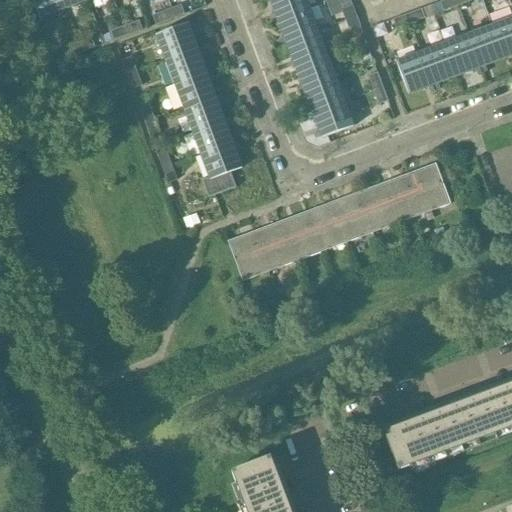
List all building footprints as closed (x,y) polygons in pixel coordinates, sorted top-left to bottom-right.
[(64,10),(59,0),(32,0),(39,19),(64,10)] [(87,0),(59,0),(64,10),(88,1),(87,0)] [(269,0),(277,20),(307,9),(303,0),(269,0)] [(348,0),(337,0),(342,12),(352,9),(348,0)] [(457,7),(454,0),(447,0),(438,3),(442,13),(457,7)] [(172,9),(176,19),(185,16),(181,5),(172,9)] [(176,19),(172,9),(152,16),(156,27),(176,19)] [(277,20),(286,44),(316,33),(307,9),(277,20)] [(406,15),(410,25),(424,20),(420,10),(406,15)] [(410,25),(406,15),(391,21),(394,31),(410,25)] [(511,20),(492,28),(503,59),(511,55),(511,20)] [(124,27),(128,37),(142,32),(139,22),(124,27)] [(166,62),(196,51),(187,26),(157,37),(166,62)] [(355,46),(365,42),(359,26),(349,30),(355,46)] [(128,37),(124,27),(109,32),(113,42),(128,37)] [(492,28),(469,37),(480,68),(503,59),(492,28)] [(286,44),(295,68),(325,57),(316,33),(286,44)] [(469,37),(445,46),(457,76),(480,68),(469,37)] [(91,39),(77,45),(80,55),(95,50),(91,39)] [(365,42),(355,46),(360,59),(370,56),(365,42)] [(80,55),(77,45),(62,50),(66,60),(80,55)] [(445,46),(421,55),(433,85),(457,76),(445,46)] [(166,62),(175,86),(205,74),(196,51),(166,62)] [(433,85),(421,55),(396,64),(407,95),(433,85)] [(325,57),(295,68),(304,92),(334,80),(325,57)] [(127,77),(137,73),(131,58),(121,62),(127,77)] [(137,73),(127,77),(132,91),(142,87),(137,73)] [(184,109),(214,98),(205,74),(175,86),(184,109)] [(372,93),(382,89),(376,74),(367,78),(372,93)] [(304,92),(313,115),(343,104),(334,80),(304,92)] [(382,89),(372,93),(378,107),(387,103),(382,89)] [(184,109),(193,133),(223,122),(214,98),(184,109)] [(343,104),(313,115),(322,140),(352,129),(343,104)] [(144,124),(154,120),(149,105),(139,109),(144,124)] [(154,120),(144,124),(150,138),(160,134),(154,120)] [(201,156),(232,145),(223,122),(193,133),(201,156)] [(232,145),(201,156),(210,180),(203,182),(209,199),(235,189),(230,174),(241,170),(232,145)] [(162,171),(172,167),(167,153),(157,157),(162,171)] [(409,176),(409,177),(424,215),(450,205),(435,165),(433,166),(435,171),(423,176),(421,171),(409,176)] [(162,171),(164,177),(167,186),(178,182),(172,167),(162,171)] [(399,185),(385,190),(398,225),(424,215),(409,177),(409,176),(397,180),(399,185)] [(369,191),(357,195),(372,235),(398,225),(385,190),(371,195),(369,191)] [(347,204),(333,209),(346,244),(372,235),(357,195),(346,200),(347,204)] [(318,210),(306,215),(320,254),(346,244),(333,209),(320,214),(318,210)] [(200,224),(196,214),(183,219),(187,229),(200,224)] [(295,224),(282,229),(295,264),(320,254),(306,215),(294,219),(295,224)] [(266,229),(254,234),(269,273),(295,264),(282,229),(268,234),(266,229)] [(446,238),(443,229),(434,232),(438,241),(446,238)] [(269,273),(254,234),(242,238),(244,243),(231,248),(229,243),(227,243),(242,284),(269,273)] [(511,385),(383,434),(397,473),(511,429),(511,385)] [(244,511),(289,511),(270,458),(230,473),(244,511)]
